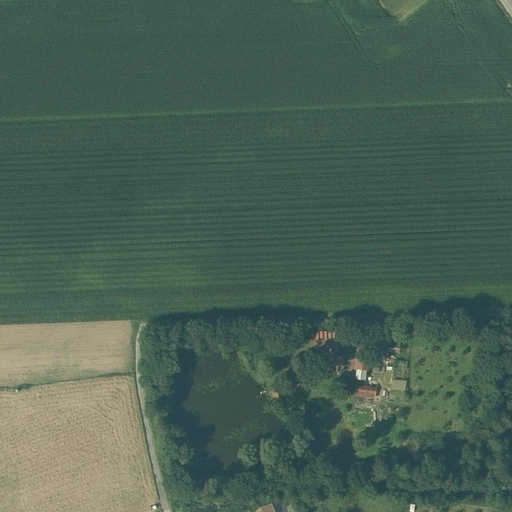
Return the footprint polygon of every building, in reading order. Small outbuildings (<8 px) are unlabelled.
[(335,331),(315,332),(316,362),(342,361),(341,356),(337,356),(335,331)] [(369,343),(357,342),(355,360),(363,361),(367,361),(369,343)] [(358,368),(358,378),(368,379),(368,369),(358,368)] [(280,391),(272,393),(276,403),(284,400),(280,391)] [(282,511),(278,500),(261,507),(262,511),(282,511)]
